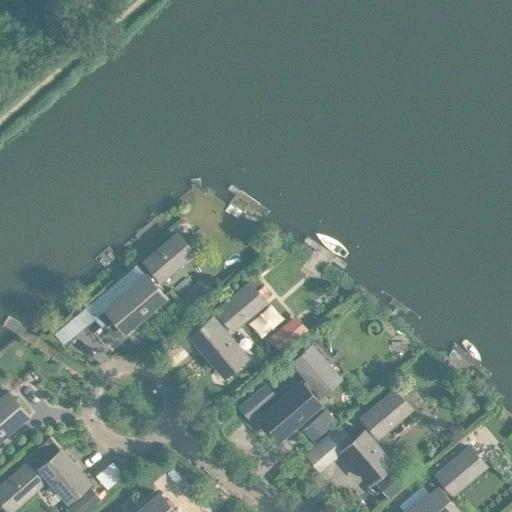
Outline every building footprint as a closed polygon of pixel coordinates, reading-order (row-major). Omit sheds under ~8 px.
[(171,223),(139,251),(147,260),(141,265),(139,262),(100,297),(91,304),(109,326),(118,318),(158,284),(146,271),(152,266),(153,267),(185,239),(171,223)] [(243,272),(211,300),(218,308),(213,313),(205,304),(184,323),(217,362),(239,344),(218,319),(224,315),(225,316),(257,289),(243,272)] [(70,307),(78,316),(88,307),(80,298),(70,307)] [(288,304),(262,327),(274,341),(300,318),(288,304)] [(244,406),(252,399),(255,403),(254,404),(273,425),(313,391),(301,378),(307,372),(315,382),(332,368),(304,335),(287,350),(302,366),(296,372),(294,370),(271,390),(268,386),(268,385),(258,374),(234,394),(244,406)] [(388,379),(356,407),(363,416),(358,420),(357,419),(344,430),(332,416),(301,443),(313,457),(335,437),(363,470),(384,451),(363,427),(369,422),(370,424),(402,396),(388,379)] [(2,380),(0,381),(0,419),(20,402),(2,380)] [(319,398),(296,419),(306,430),(329,409),(319,398)] [(60,488),(82,469),(43,424),(21,442),(34,457),(28,461),(21,453),(0,470),(0,493),(3,497),(35,469),(34,468),(39,463),(60,488)] [(463,436),(431,463),(438,472),(433,477),(431,475),(391,509),(393,511),(431,511),(449,497),(438,484),(444,479),(445,480),(477,453),(463,436)] [(390,450),(368,470),(382,485),(404,466),(390,450)] [(84,475),(59,497),(69,509),(94,487),(84,475)] [(152,481),(116,511),(99,511),(94,506),(86,511),(160,511),(171,503),(152,481)] [(369,503),(357,511),(375,511),(376,511),(369,503)]
